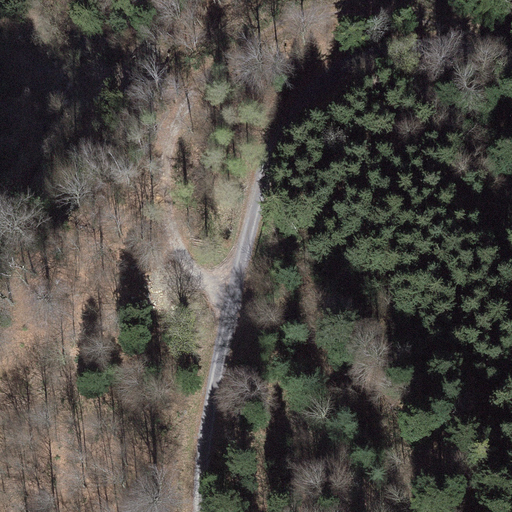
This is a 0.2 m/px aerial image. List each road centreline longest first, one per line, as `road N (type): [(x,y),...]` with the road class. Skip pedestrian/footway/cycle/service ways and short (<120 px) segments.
road 1 (track): [(205,511),(206,469),(262,187),(305,105),(357,70),(416,49),(511,58)]
road 2 (track): [(240,293),(153,172),(197,81),(322,0)]
